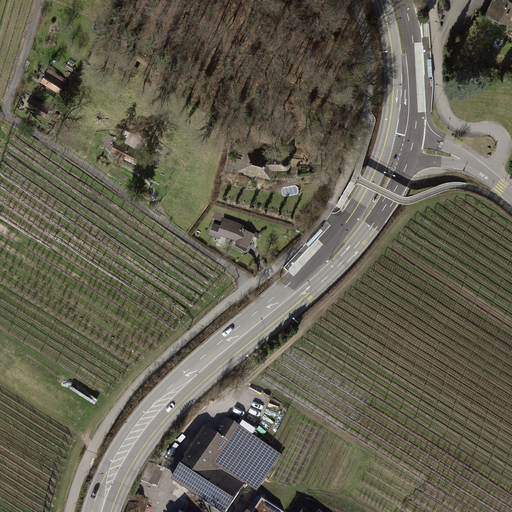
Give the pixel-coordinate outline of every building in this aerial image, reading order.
[(511,0),(491,0),(486,10),(511,23),(511,22),(511,0)] [(63,84),(46,73),(41,80),(58,91),(63,84)] [(47,108),(31,98),(26,106),(42,116),(47,108)] [(135,134),(130,144),(139,149),(141,146),(143,147),(146,140),(135,134)] [(147,152),(139,149),(130,144),(116,138),(110,150),(135,162),(138,156),(144,158),(147,152)] [(272,153),(272,155),(245,149),(238,167),(244,169),(243,171),(250,173),(250,171),(270,175),(271,167),(285,167),(288,165),(289,163),(289,159),(288,157),(285,155),(277,155),(277,153),(272,153)] [(221,233),(236,240),(249,245),(251,239),(249,238),(253,230),(245,226),(238,223),(223,217),(220,225),(214,223),(209,233),(219,237),(221,233)] [(246,251),(249,245),(236,240),(234,246),(246,251)] [(225,420),(214,436),(228,445),(215,464),(245,484),(256,491),(261,494),(262,492),(258,489),(279,456),(225,420)] [(225,511),(245,484),(215,464),(228,445),(214,436),(205,430),(173,477),(184,484),(183,486),(186,489),(188,487),(225,511)] [(164,469),(149,462),(141,478),(157,485),(164,469)] [(256,491),(247,503),(257,510),(265,498),(261,494),(256,491)]
